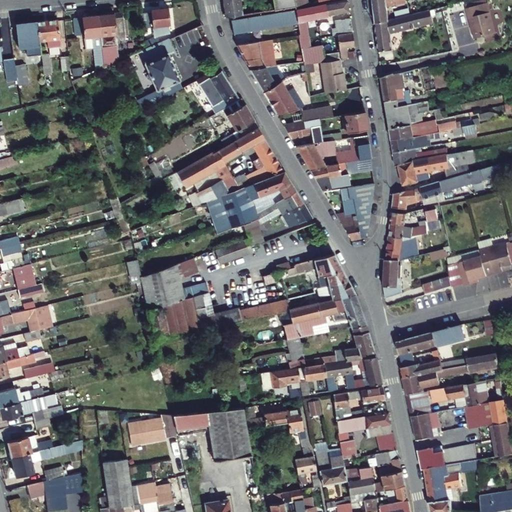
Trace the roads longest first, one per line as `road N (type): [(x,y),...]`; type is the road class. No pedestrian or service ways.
road 1 (tertiary): [(366,287),(222,46),(210,0)]
road 2 (residential): [(366,287),(386,169),(356,0)]
road 3 (tertiary): [(419,511),(380,327)]
road 4 (residential): [(380,327),(511,292)]
